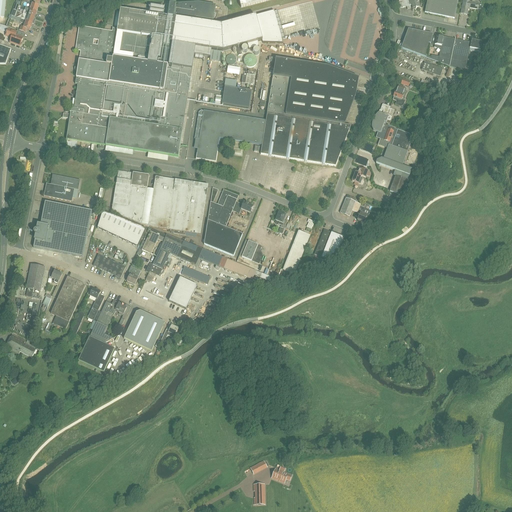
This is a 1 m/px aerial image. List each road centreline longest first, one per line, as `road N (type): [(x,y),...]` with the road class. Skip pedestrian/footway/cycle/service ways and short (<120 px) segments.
road 1 (unclassified): [(326,218),(181,169),(40,148)]
road 2 (unclassified): [(326,218),(395,36),(394,16)]
road 3 (unclassified): [(184,318),(18,252)]
road 4 (secondary): [(9,142),(56,0)]
